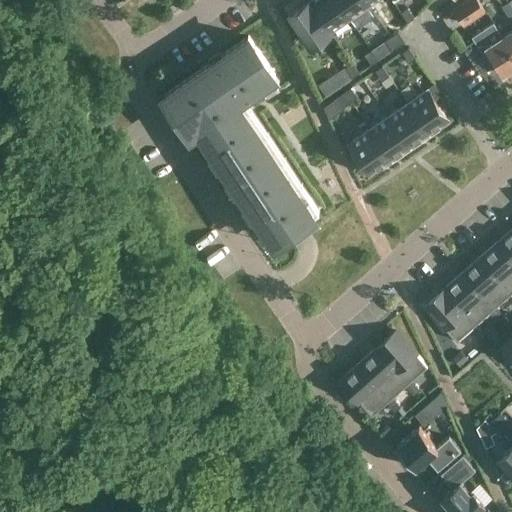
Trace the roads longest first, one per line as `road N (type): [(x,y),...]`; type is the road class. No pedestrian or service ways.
road 1 (residential): [(120,65),(302,344)]
road 2 (residential): [(302,344),(511,162)]
road 3 (residential): [(302,344),(426,511)]
